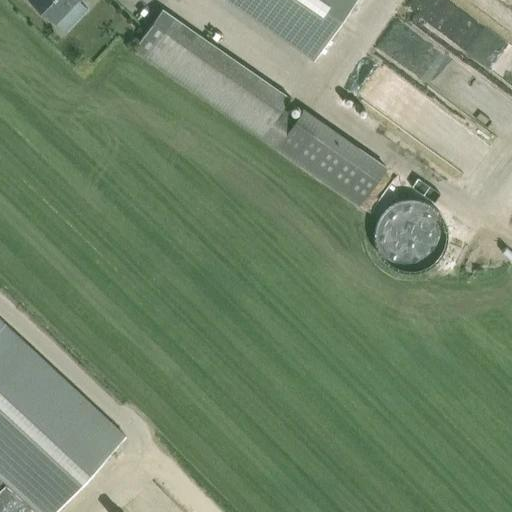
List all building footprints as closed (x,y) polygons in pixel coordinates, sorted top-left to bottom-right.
[(81,0),(32,0),(57,24),(79,0),(80,0),(81,1),(81,0)] [(230,0),(315,59),(356,0),(230,0)] [(135,50),(278,149),(360,205),(388,167),(306,109),(299,119),(283,108),(291,97),(164,9),(135,50)] [(466,110),(486,80),(397,20),(377,50),(466,110)] [(436,149),(458,118),(374,61),(353,92),(436,149)] [(0,477),(5,482),(37,511),(55,511),(72,495),(126,436),(0,319),(0,477)] [(0,511),(36,511),(6,484),(0,490),(0,511)]
